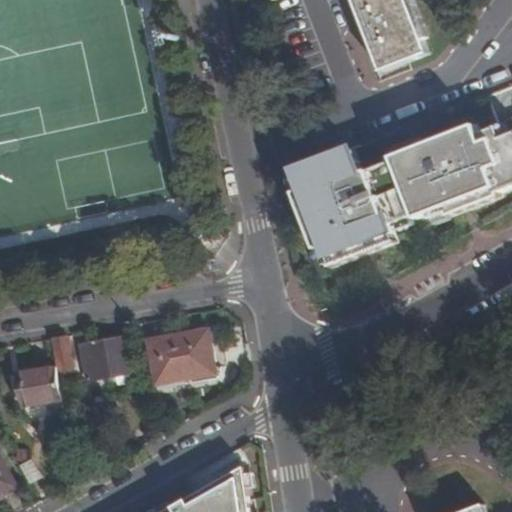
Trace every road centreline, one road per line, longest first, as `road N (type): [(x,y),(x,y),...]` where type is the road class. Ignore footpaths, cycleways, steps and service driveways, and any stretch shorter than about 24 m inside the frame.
road 1 (residential): [(266,281),(206,0)]
road 2 (residential): [(266,281),(0,328)]
road 3 (residential): [(288,402),(328,355),(511,256)]
road 4 (residential): [(92,511),(288,402)]
road 5 (residential): [(288,402),(266,281)]
